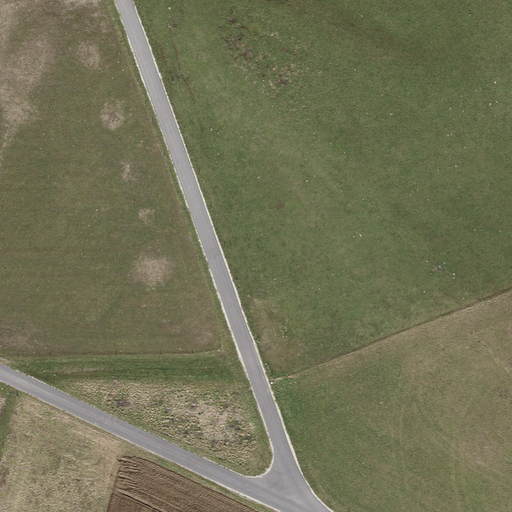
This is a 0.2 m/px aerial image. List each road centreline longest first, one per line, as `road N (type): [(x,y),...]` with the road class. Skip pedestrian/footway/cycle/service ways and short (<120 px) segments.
road 1 (track): [(303,511),(122,0)]
road 2 (track): [(0,372),(300,511)]
